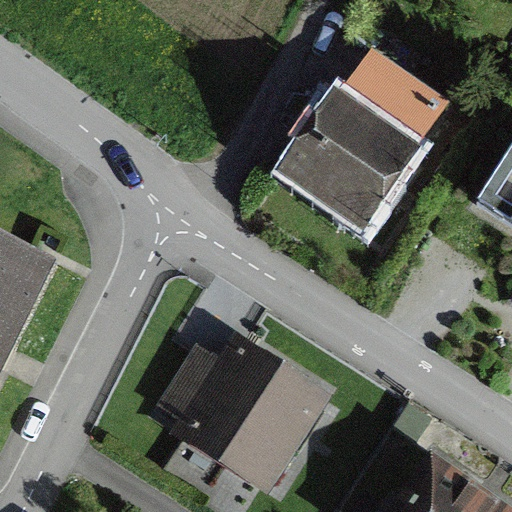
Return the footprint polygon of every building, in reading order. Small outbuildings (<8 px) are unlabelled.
[(439,112),(370,63),(288,178),(340,214),(341,226),(350,232),(368,228),(374,220),(372,208),(439,112)] [(511,148),(474,209),(511,233),(511,148)] [(0,362),(2,358),(45,270),(0,247),(0,362)] [(222,375),(196,358),(162,411),(188,428),(184,434),(263,484),(315,403),(236,353),(222,375)] [(487,511),(430,472),(401,511),(487,511)]
